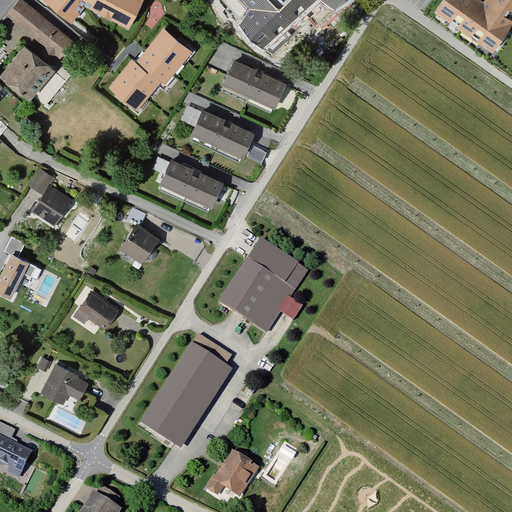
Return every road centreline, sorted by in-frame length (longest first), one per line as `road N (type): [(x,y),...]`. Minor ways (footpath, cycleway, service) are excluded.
road 1 (residential): [(90,458),(379,0)]
road 2 (residential): [(511,84),(392,0)]
